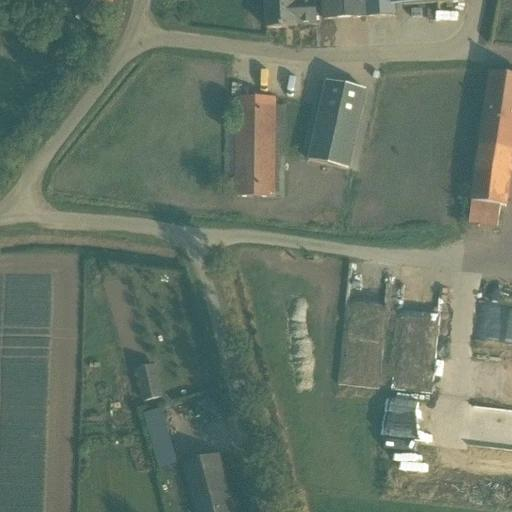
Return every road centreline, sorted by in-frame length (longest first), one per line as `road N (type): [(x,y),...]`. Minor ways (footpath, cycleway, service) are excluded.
road 1 (unclassified): [(265,511),(209,277),(181,233),(15,204)]
road 2 (track): [(479,0),(473,29),(446,56),(129,46)]
road 3 (unclassified): [(15,204),(129,46),(148,0)]
